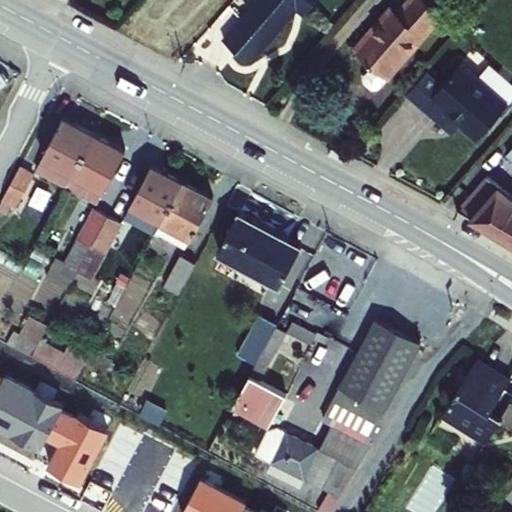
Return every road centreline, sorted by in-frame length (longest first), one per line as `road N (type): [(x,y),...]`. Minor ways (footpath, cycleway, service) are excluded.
road 1 (secondary): [(65,40),(451,248)]
road 2 (residential): [(65,40),(0,158)]
